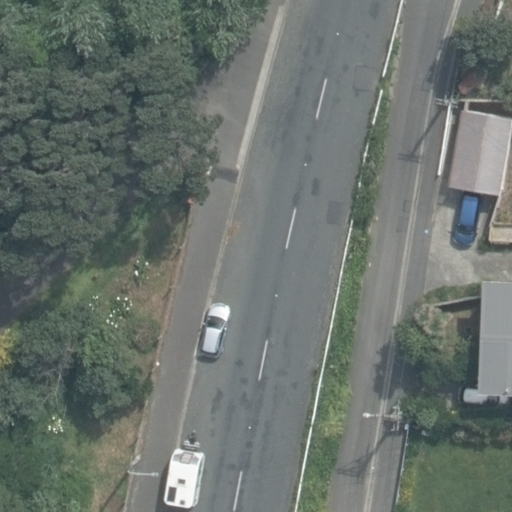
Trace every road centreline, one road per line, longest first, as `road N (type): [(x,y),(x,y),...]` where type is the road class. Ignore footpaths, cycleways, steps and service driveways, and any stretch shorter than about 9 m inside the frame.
road 1 (residential): [(344,0),(319,82),(237,511)]
road 2 (residential): [(355,511),(426,0)]
